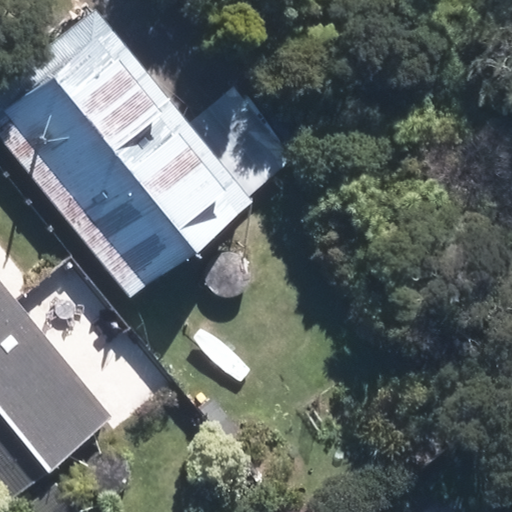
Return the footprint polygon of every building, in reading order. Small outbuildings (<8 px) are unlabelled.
[(0,141),(117,287),(237,190),(82,0),(68,0),(0,56),(0,141)] [(278,171),(236,123),(212,145),(255,192),(278,171)] [(0,495),(105,409),(0,281),(0,495)] [(15,500),(24,511),(70,511),(91,495),(64,462),(15,500)] [(459,511),(441,489),(413,511),(459,511)]
